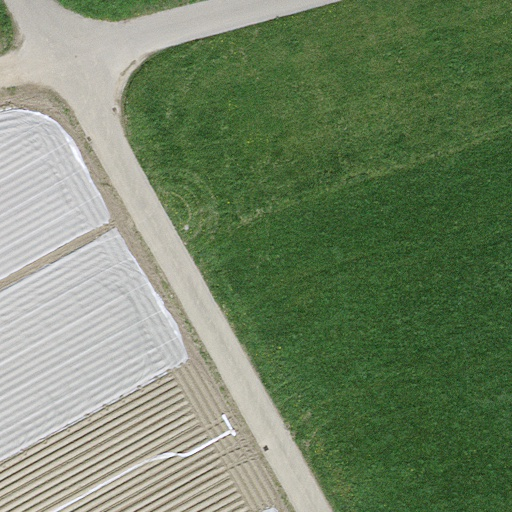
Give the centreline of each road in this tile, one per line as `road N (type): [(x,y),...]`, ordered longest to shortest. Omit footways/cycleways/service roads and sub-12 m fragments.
road 1 (unclassified): [(64,57),(316,511)]
road 2 (unclassified): [(64,57),(284,0)]
